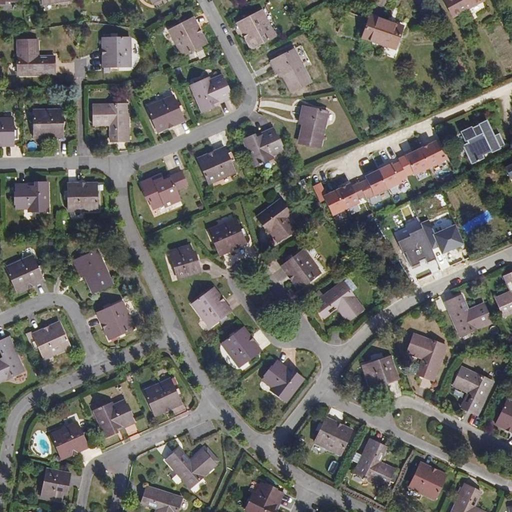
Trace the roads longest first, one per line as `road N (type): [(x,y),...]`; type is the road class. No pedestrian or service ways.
road 1 (residential): [(203,0),(248,88),(245,110),(118,162)]
road 2 (residential): [(300,338),(297,316),(262,268),(242,262),(232,285),(271,339),(292,344)]
road 3 (residential): [(337,362),(385,315),(511,253)]
road 4 (residential): [(172,337),(124,217),(118,162)]
road 5 (residential): [(0,487),(19,407),(102,367)]
road 6 (residential): [(511,452),(407,403),(390,407),(379,424)]
road 7 (residential): [(102,367),(66,299),(46,298),(0,319)]
road 8 (residential): [(379,424),(507,487)]
